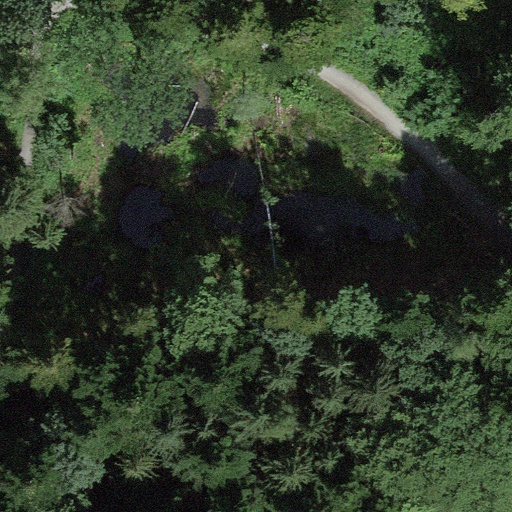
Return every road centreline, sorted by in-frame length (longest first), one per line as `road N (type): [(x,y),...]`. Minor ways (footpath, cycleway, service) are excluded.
road 1 (track): [(511,241),(412,133),(351,89),(279,50),(104,0)]
road 2 (track): [(43,0),(0,242)]
